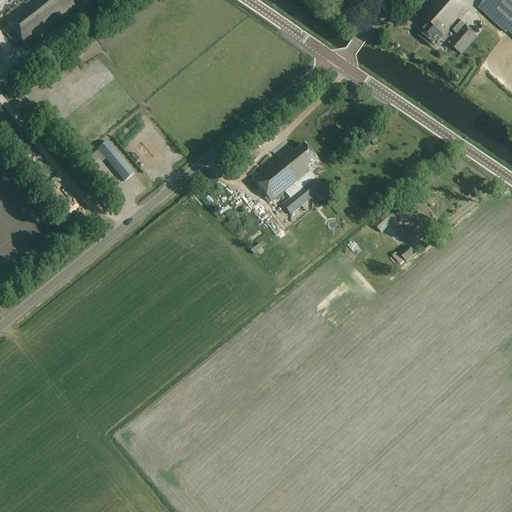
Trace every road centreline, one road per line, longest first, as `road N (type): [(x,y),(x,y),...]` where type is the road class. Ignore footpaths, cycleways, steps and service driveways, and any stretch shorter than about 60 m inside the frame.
road 1 (unclassified): [(0,328),(333,58)]
road 2 (tertiary): [(511,179),(341,64)]
